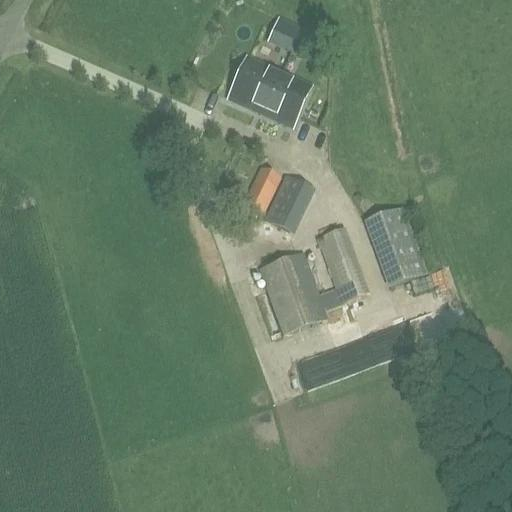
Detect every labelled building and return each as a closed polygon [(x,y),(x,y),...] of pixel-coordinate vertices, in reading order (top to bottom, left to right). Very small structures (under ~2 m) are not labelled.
[(325,62),(328,38),(307,35),(304,59),(325,62)] [(225,100),(290,129),(308,89),(242,61),(225,100)] [(261,172),(244,207),(262,216),(279,181),(261,172)] [(285,180),(263,224),(291,238),(313,194),(285,180)] [(369,226),(395,293),(431,280),(406,212),(369,226)] [(316,244),(340,307),(367,297),(343,234),(316,244)] [(259,274),(284,340),(326,324),(302,259),(259,274)] [(329,353),(297,363),(305,390),(337,380),(329,353)]
